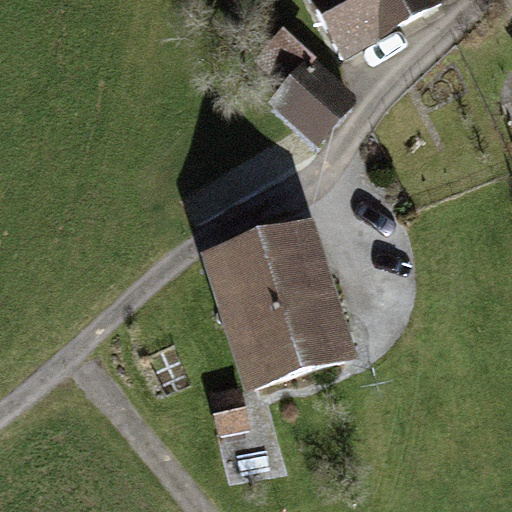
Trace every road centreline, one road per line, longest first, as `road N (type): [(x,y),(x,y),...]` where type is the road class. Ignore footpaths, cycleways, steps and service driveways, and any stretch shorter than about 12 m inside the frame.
road 1 (track): [(0,431),(79,369),(196,246),(293,198),(483,0)]
road 2 (track): [(79,369),(205,511)]
